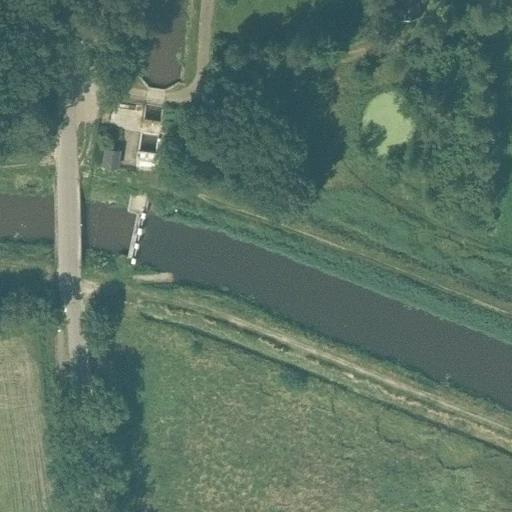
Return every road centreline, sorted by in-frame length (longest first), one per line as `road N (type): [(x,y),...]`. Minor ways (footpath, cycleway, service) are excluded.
road 1 (track): [(0,275),(172,302),(511,435)]
road 2 (tertiary): [(95,511),(68,265),(76,0)]
road 3 (track): [(193,197),(511,318)]
road 4 (track): [(199,65),(463,29)]
